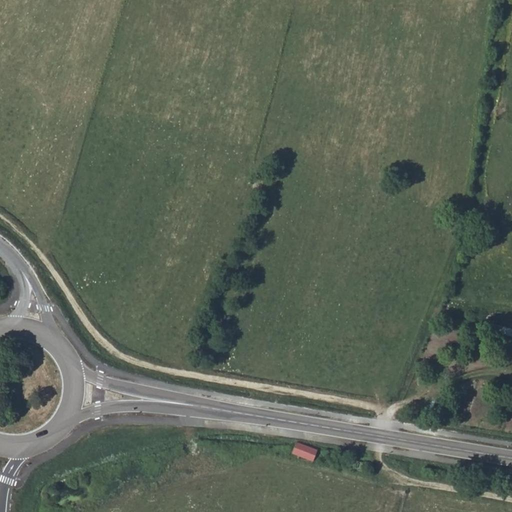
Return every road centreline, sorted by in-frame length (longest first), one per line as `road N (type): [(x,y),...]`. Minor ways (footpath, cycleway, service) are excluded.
road 1 (tertiary): [(183,404),(511,457)]
road 2 (track): [(377,448),(388,472),(411,483),(511,500)]
